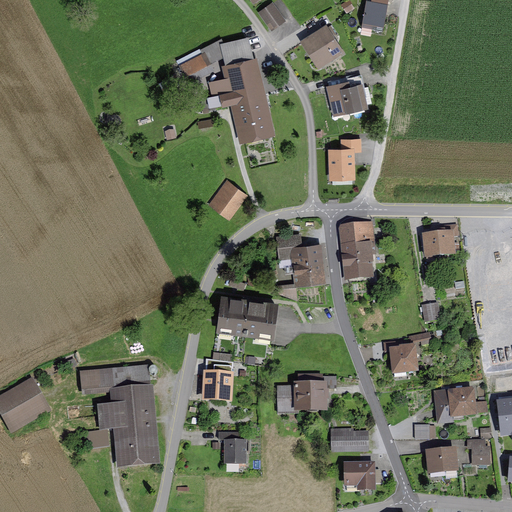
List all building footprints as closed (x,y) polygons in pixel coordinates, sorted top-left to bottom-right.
[(285,21),(272,3),(258,14),(271,32),(285,21)] [(363,7),(360,29),(384,31),(387,9),(363,7)] [(326,27),(301,43),(319,70),(344,54),(326,27)] [(231,106),(240,145),(275,137),(257,60),(255,61),(250,38),(224,44),(221,45),(224,58),(226,67),(222,68),(225,80),(216,82),(217,85),(210,86),(213,97),(222,95),(225,108),(231,106)] [(176,63),(184,79),(224,58),(221,45),(224,44),(221,39),(176,63)] [(164,91),(179,83),(175,75),(160,83),(164,91)] [(348,83),(341,85),(347,108),(348,111),(366,106),(361,88),(364,87),(361,75),(347,79),(348,83)] [(333,111),(347,108),(341,85),(328,88),(333,111)] [(213,119),(198,122),(199,127),(214,124),(213,119)] [(329,150),(330,179),(356,179),(355,153),(360,152),(360,140),(340,140),(340,150),(329,150)] [(247,195),(226,179),(207,205),(228,221),(247,195)] [(371,222),(338,226),(345,282),(374,278),(372,264),(376,264),(371,222)] [(455,231),(423,235),(426,259),(458,255),(455,231)] [(279,257),(293,256),(303,254),(302,245),(300,235),(277,238),(279,257)] [(511,239),(476,239),(475,274),(511,274),(511,239)] [(320,243),(302,245),(303,254),(293,256),(297,285),(325,282),(320,243)] [(231,278),(229,285),(244,290),(246,284),(231,278)] [(294,286),(280,287),(281,292),(295,298),(294,286)] [(274,339),(278,302),(221,296),(217,333),(274,339)] [(437,303),(423,306),(426,322),(440,320),(437,303)] [(511,315),(485,319),(489,354),(511,351),(511,315)] [(430,333),(409,337),(410,342),(431,338),(430,333)] [(400,350),(400,347),(399,343),(384,345),(385,352),(391,351),(400,350)] [(400,347),(400,350),(391,351),(394,374),(415,372),(413,346),(400,347)] [(231,355),(214,353),(213,359),(231,361),(231,355)] [(118,429),(121,467),(158,464),(150,367),(86,372),(88,392),(115,390),(116,404),(98,405),(100,430),(118,429)] [(234,373),(204,372),(203,401),(233,402),(234,373)] [(322,376),(298,377),(298,387),(276,388),(277,412),(324,410),(322,376)] [(0,394),(0,417),(10,434),(51,411),(31,377),(0,394)] [(464,415),(475,413),(473,403),(472,388),(433,392),(436,422),(452,420),(464,419),(464,415)] [(511,398),(497,400),(501,436),(511,434),(511,398)] [(486,402),(473,403),(475,413),(487,412),(486,402)] [(429,425),(414,425),(414,438),(429,439),(429,425)] [(88,433),(91,447),(109,445),(107,430),(88,433)] [(331,431),(331,453),(369,452),(369,430),(331,431)] [(218,441),(224,441),(224,466),(247,466),(247,441),(238,441),(238,433),(218,433),(218,441)] [(484,441),(468,441),(468,448),(473,448),(473,464),(489,464),(489,448),(484,448),(484,441)] [(457,448),(427,451),(430,475),(460,471),(457,448)] [(376,463),(344,464),(345,487),(359,487),(359,491),(377,490),(376,463)]
